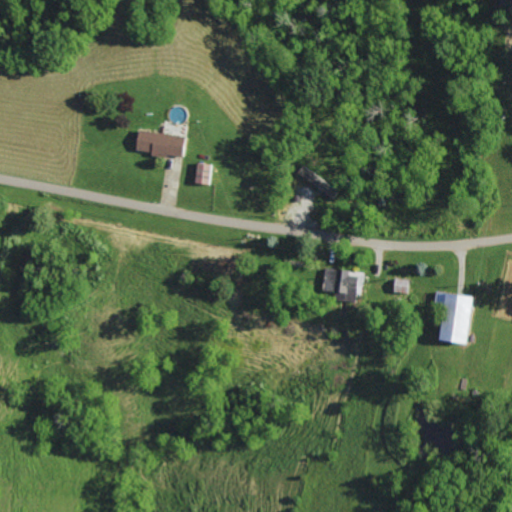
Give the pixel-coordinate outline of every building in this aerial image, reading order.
[(191,137),(144,129),(141,151),(172,156),(172,154),(188,157),(191,137)] [(214,185),(217,164),(200,162),(198,182),(214,185)] [(337,199),(343,191),(314,169),(308,177),(337,199)] [(365,290),(367,273),(328,267),(325,290),(350,294),(351,288),(365,290)] [(480,296),(443,291),(442,306),(450,307),(447,340),(475,343),(480,296)]
